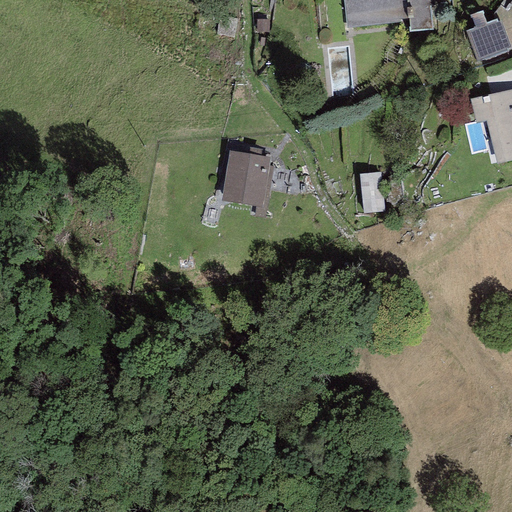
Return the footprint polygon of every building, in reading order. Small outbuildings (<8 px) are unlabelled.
[(342,0),(345,30),(432,23),(429,0),(342,0)] [(500,22),(466,34),(477,63),(511,51),(500,22)] [(511,92),(469,103),(475,126),(485,124),(495,167),(511,162),(511,92)] [(271,161),(228,155),(221,204),(264,211),(271,161)] [(381,175),(359,178),(364,217),(387,214),(381,175)]
